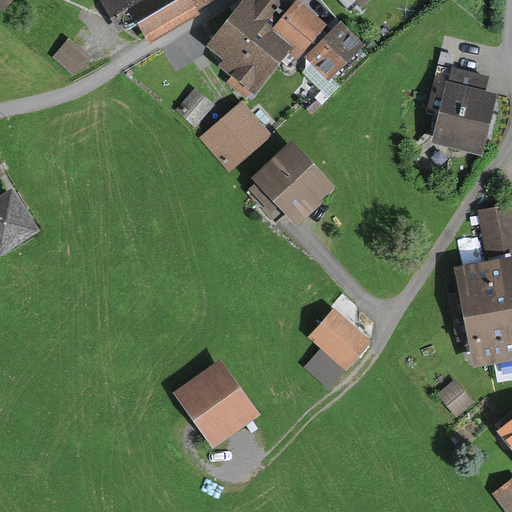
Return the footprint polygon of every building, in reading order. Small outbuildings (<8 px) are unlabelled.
[(110,0),(107,2),(116,17),(134,8),(149,35),(209,0),(110,0)] [(247,4),(215,45),(232,58),(224,67),(255,91),(287,49),(290,45),(274,33),(288,14),(270,0),(258,0),(252,8),(247,4)] [(294,7),(288,14),(274,33),(290,45),(287,49),(297,56),(320,27),(294,7)] [(342,28),(310,57),(328,77),(360,47),(342,28)] [(482,81),(441,72),(432,110),(444,113),(438,139),(480,148),(492,98),(479,95),(482,81)] [(195,93),(180,110),(195,123),(210,106),(195,93)] [(240,112),(208,139),(230,164),(262,137),(240,112)] [(290,149),(258,179),(298,222),(317,204),(312,200),(326,187),(290,149)] [(0,155),(0,173),(8,168),(0,155)] [(14,183),(0,192),(0,241),(7,252),(44,228),(14,183)] [(511,220),(510,210),(482,215),(490,253),(511,248),(511,220)] [(457,298),(461,319),(511,309),(511,264),(462,274),(466,296),(457,298)] [(474,335),(479,360),(511,353),(511,309),(461,319),(464,337),(474,335)] [(334,315),(313,337),(327,350),(311,367),(329,383),(366,344),(334,315)] [(220,369),(183,394),(215,441),(252,415),(220,369)] [(455,384),(441,395),(457,414),(470,403),(455,384)] [(511,485),(500,495),(511,510),(511,485)]
